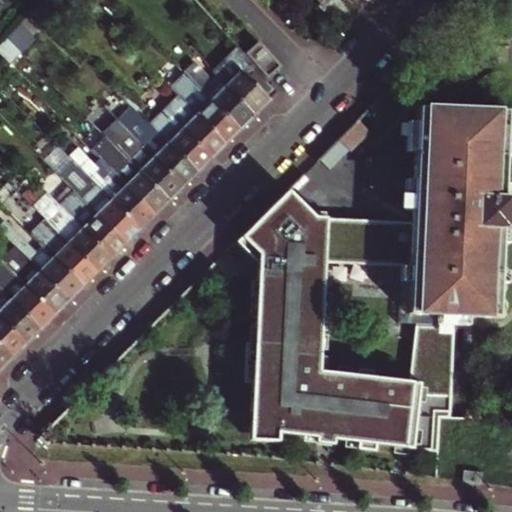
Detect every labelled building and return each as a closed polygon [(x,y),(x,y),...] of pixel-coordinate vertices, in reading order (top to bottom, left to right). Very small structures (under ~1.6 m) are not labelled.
[(42,0),(32,11),(45,23),(66,0),(42,0)] [(9,35),(16,41),(25,32),(18,25),(9,35)] [(266,79),(279,67),(257,43),(244,55),(266,79)] [(253,115),(277,91),(266,79),(244,55),(236,46),(211,70),(217,76),(253,115)] [(238,130),(253,115),(217,76),(212,80),(193,61),(182,72),(238,130)] [(224,144),(238,130),(182,72),(167,87),(179,99),(224,144)] [(195,173),(224,144),(179,99),(150,128),(195,173)] [(181,187),(195,173),(150,128),(129,107),(115,121),(116,122),(181,187)] [(409,311),(496,312),(500,229),(511,230),(511,200),(502,200),(503,113),(413,108),(411,219),(410,264),(409,311)] [(335,140),(347,152),(366,133),(355,121),(335,140)] [(167,201),(181,187),(116,122),(107,130),(125,148),(129,144),(136,151),(127,160),(167,201)] [(88,160),(82,153),(73,162),(139,230),(153,215),(124,185),(114,175),(109,170),(99,159),(94,155),(88,160)] [(66,185),(68,187),(124,244),(139,230),(73,162),(58,177),(66,185)] [(318,206),(293,182),(247,227),(260,244),(252,430),(279,432),(280,425),(318,428),(317,435),(334,436),(333,428),(432,437),(433,412),(451,412),(455,323),(419,322),(414,372),(321,362),(324,260),(410,264),(411,219),(328,214),(328,207),(318,206)] [(38,185),(23,200),(30,207),(45,192),(38,185)] [(68,187),(54,201),(111,257),(124,244),(68,187)] [(45,192),(30,207),(37,213),(42,218),(44,220),(56,232),(96,272),(111,257),(54,201),(45,192)] [(37,213),(22,229),(29,236),(44,220),(42,218),(37,213)] [(44,220),(29,236),(41,247),(82,286),(96,272),(56,232),(44,220)] [(2,223),(0,225),(0,236),(13,248),(67,301),(82,286),(41,247),(35,255),(2,223)] [(13,248),(0,261),(0,263),(2,265),(53,315),(67,301),(13,248)] [(0,275),(1,277),(6,282),(0,288),(0,291),(39,329),(53,315),(2,265),(0,267),(0,275)] [(0,320),(24,344),(39,329),(0,291),(0,320)] [(0,349),(10,358),(24,344),(0,320),(0,349)] [(0,368),(10,358),(0,349),(0,368)] [(462,470),(461,481),(480,484),(482,472),(462,470)]
